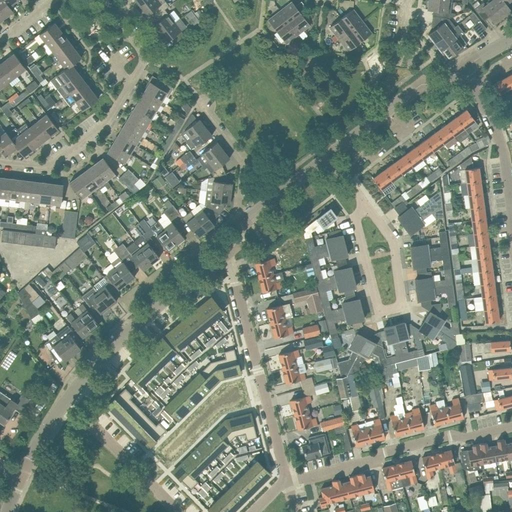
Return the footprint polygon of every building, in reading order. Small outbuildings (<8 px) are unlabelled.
[(0,0),(0,12),(4,18),(13,11),(9,6),(9,7),(3,0),(0,0)] [(169,6),(164,0),(149,0),(141,7),(147,15),(151,12),(155,17),(164,9),(169,6)] [(448,1),(439,0),(428,0),(427,9),(433,10),(432,16),(446,18),(446,19),(455,16),(455,14),(447,13),(447,5),(451,6),(452,2),(448,1)] [(488,0),(490,1),(502,17),(511,10),(506,4),(502,0),(488,0)] [(301,13),(292,1),(280,11),(289,22),(301,13)] [(490,1),(485,5),(483,2),(474,9),(484,21),(489,17),(494,23),(502,17),(490,1)] [(164,9),(155,17),(158,22),(154,25),(161,33),(175,22),(169,14),(168,14),(164,9)] [(362,21),(353,9),(341,18),(350,30),(362,21)] [(191,10),(185,14),(189,19),(195,15),(191,10)] [(277,32),(289,22),(280,11),(268,20),(277,32)] [(473,22),(478,18),(473,12),(468,16),(473,22)] [(310,25),(301,13),(289,22),(298,34),(310,25)] [(432,16),(431,25),(434,29),(428,34),(434,42),(450,30),(446,25),(449,23),(446,19),(446,18),(432,16)] [(339,39),(350,30),(341,18),(329,27),(339,39)] [(473,22),(475,25),(471,27),(478,36),(486,29),(478,18),(473,22)] [(371,33),(362,21),(350,30),(360,42),(371,33)] [(181,31),(175,22),(161,33),(167,42),(171,38),(175,43),(185,36),(181,31)] [(289,22),(277,32),(286,43),(298,34),(289,22)] [(61,31),(54,23),(39,34),(46,43),(61,31)] [(464,33),(457,24),(450,30),(434,42),(440,51),(459,36),(464,33)] [(350,30),(339,39),(348,51),(360,42),(350,30)] [(52,52),(68,40),(61,31),(46,43),(52,52)] [(459,36),(440,51),(447,59),(463,47),(459,42),(462,39),(459,36)] [(59,60),(74,49),(68,40),(52,52),(59,60)] [(74,63),(81,58),(74,49),(59,60),(65,69),(66,69),(74,62),(74,63)] [(25,68),(14,53),(5,60),(16,75),(25,68)] [(35,58),(31,54),(27,57),(24,60),(27,64),(35,58)] [(16,75),(5,60),(0,63),(0,71),(8,81),(16,75)] [(66,69),(65,69),(56,76),(50,80),(57,89),(78,73),(74,69),(77,66),(74,63),(74,62),(66,69)] [(64,98),(84,81),(78,73),(57,89),(64,98)] [(511,84),(507,77),(493,84),(499,94),(508,89),(509,88),(511,87),(511,84)] [(33,89),(38,85),(34,80),(25,87),(29,92),(33,89)] [(76,102),(91,90),(84,81),(64,98),(70,106),(76,101),(76,102)] [(150,82),(145,90),(162,101),(162,100),(165,95),(168,97),(173,88),(160,81),(157,86),(150,82)] [(83,110),(98,99),(91,90),(76,102),(83,110)] [(145,90),(139,99),(156,110),(157,109),(160,104),(163,106),(165,102),(162,100),(162,101),(145,90)] [(139,99),(134,108),(151,119),(151,118),(154,113),(157,115),(160,111),(157,109),(156,110),(139,99)] [(134,108),(129,117),(146,127),(146,126),(149,121),(152,123),(155,119),(151,118),(151,119),(134,108)] [(475,121),(467,109),(456,117),(468,134),(473,130),(469,125),(475,121)] [(192,113),(191,114),(186,123),(180,133),(187,141),(206,127),(199,119),(198,120),(192,113)] [(58,129),(46,114),(38,121),(49,136),(58,129)] [(19,116),(13,120),(18,127),(24,122),(19,116)] [(129,117),(124,125),(140,136),(141,136),(144,130),(147,132),(149,128),(146,126),(146,127),(129,117)] [(469,135),(468,134),(456,117),(446,125),(458,141),(459,143),(469,135)] [(49,136),(38,121),(29,127),(41,143),(49,136)] [(26,123),(17,130),(32,149),(41,143),(29,127),(26,123)] [(124,125),(118,134),(135,145),(136,144),(138,139),(141,141),(144,137),(141,136),(140,136),(124,125)] [(458,141),(446,125),(435,132),(444,144),(448,149),(458,141)] [(2,126),(0,127),(0,142),(4,148),(8,154),(13,151),(15,153),(19,150),(12,141),(13,140),(8,133),(6,132),(2,126)] [(15,127),(8,133),(13,140),(12,141),(19,150),(23,156),(32,149),(17,130),(15,127)] [(212,135),(206,127),(187,141),(186,142),(192,149),(196,146),(197,147),(212,135)] [(444,144),(435,132),(425,140),(433,151),(444,144)] [(118,134),(113,143),(130,153),(131,152),(134,148),(137,149),(139,146),(136,144),(135,145),(118,134)] [(487,135),(478,139),(474,140),(475,143),(479,147),(489,143),(490,141),(487,135)] [(433,151),(425,140),(414,148),(423,159),(433,151)] [(217,142),(201,154),(200,156),(196,159),(193,155),(183,162),(184,163),(187,167),(191,164),(193,166),(199,161),(202,166),(208,162),(223,150),(217,142)] [(130,153),(113,143),(107,152),(124,163),(128,157),(131,158),(133,154),(131,152),(130,153)] [(471,151),(479,147),(475,143),(469,146),(464,149),(467,154),(471,151)] [(414,148),(404,155),(412,167),(416,171),(417,173),(423,168),(422,167),(425,164),(422,160),(423,159),(414,148)] [(453,157),(457,162),(467,154),(464,149),(453,157)] [(189,150),(180,158),(176,161),(180,166),(184,163),(183,162),(193,155),(189,150)] [(208,162),(214,170),(211,172),(213,177),(225,173),(223,168),(221,165),(230,158),(223,150),(208,162)] [(412,167),(404,155),(394,163),(402,174),(406,178),(416,171),(412,167)] [(461,170),(459,170),(460,177),(466,176),(466,182),(480,180),(478,167),(473,168),(471,156),(463,162),(460,164),(461,170)] [(457,162),(453,157),(447,162),(450,167),(457,162)] [(103,158),(94,164),(106,180),(107,179),(111,176),(113,179),(116,176),(103,158)] [(402,174),(394,163),(383,170),(391,182),(402,174)] [(94,164),(86,170),(98,186),(99,185),(101,188),(105,186),(107,189),(111,187),(108,183),(109,182),(107,179),(106,180),(94,164)] [(433,172),(436,177),(443,172),(439,167),(433,172)] [(134,184),(139,179),(128,168),(124,173),(134,184)] [(86,170),(78,176),(90,192),(91,192),(96,188),(98,191),(101,188),(99,185),(98,186),(86,170)] [(391,182),(383,170),(373,178),(385,195),(395,188),(391,182)] [(172,172),(165,177),(168,181),(175,175),(172,172)] [(436,177),(433,172),(426,177),(430,182),(436,177)] [(119,177),(129,188),(134,193),(139,189),(134,184),(124,173),(119,177)] [(213,177),(208,179),(207,190),(231,193),(232,183),(227,182),(227,179),(225,173),(213,177)] [(159,188),(166,183),(160,175),(153,180),(159,188)] [(90,192),(78,176),(69,183),(81,199),(87,194),(89,197),(93,195),(91,192),(90,192)] [(2,177),(0,191),(0,197),(5,198),(5,201),(9,202),(9,198),(12,178),(2,177)] [(12,178),(9,198),(15,199),(15,203),(19,203),(20,199),(22,180),(12,178)] [(22,180),(20,199),(26,200),(25,204),(25,209),(29,210),(29,204),(30,201),(32,181),(22,180)] [(412,188),(415,193),(426,185),(422,180),(412,188)] [(482,193),(480,180),(466,182),(468,195),(482,193)] [(32,181),(30,201),(36,201),(35,205),(39,206),(40,203),(40,202),(42,182),(32,181)] [(52,183),(42,182),(40,202),(46,203),(45,206),(49,207),(50,203),(52,183)] [(52,183),(50,203),(56,204),(56,208),(60,208),(65,208),(66,200),(61,200),(61,195),(63,185),(60,184),(52,183)] [(401,195),(405,200),(415,193),(412,188),(401,195)] [(199,199),(200,199),(200,203),(202,204),(206,206),(220,213),(223,209),(224,203),(229,204),(231,193),(207,190),(207,191),(200,191),(199,199)] [(402,202),(395,208),(400,215),(397,217),(404,226),(441,198),(440,190),(424,202),(424,203),(414,210),(411,207),(408,209),(402,202)] [(484,206),(482,193),(468,195),(470,207),(484,206)] [(405,200),(401,195),(391,203),(395,208),(402,202),(405,200)] [(440,208),(442,207),(441,198),(404,226),(410,234),(424,224),(421,221),(432,213),(432,214),(440,208)] [(180,214),(168,199),(164,203),(168,208),(175,217),(180,214)] [(206,206),(202,204),(191,212),(202,226),(206,231),(214,225),(211,221),(215,218),(220,213),(206,206)] [(485,218),(484,206),(470,207),(471,220),(485,218)] [(175,217),(168,208),(163,211),(171,221),(175,217)] [(330,208),(308,226),(303,230),(305,238),(312,236),(311,232),(321,224),(323,227),(325,226),(326,227),(334,225),(333,220),(337,217),(330,208)] [(63,223),(69,224),(71,211),(64,210),(63,223)] [(69,224),(76,225),(78,211),(71,211),(69,224)] [(206,231),(202,226),(191,212),(183,218),(198,238),(206,231)] [(487,231),(485,218),(471,220),(473,233),(487,231)] [(147,224),(146,224),(142,219),(139,222),(150,237),(154,234),(155,233),(152,229),(147,224)] [(134,228),(141,236),(134,241),(152,263),(159,257),(148,242),(146,240),(150,237),(139,222),(134,225),(134,228)] [(69,224),(63,223),(61,237),(68,238),(69,224)] [(155,233),(154,234),(156,236),(168,251),(176,244),(172,239),(164,229),(160,223),(152,229),(155,233)] [(184,238),(172,223),(164,229),(172,239),(176,244),(184,238)] [(74,238),(76,228),(76,225),(69,224),(68,238),(74,238)] [(1,241),(8,242),(9,230),(2,229),(1,241)] [(36,230),(36,234),(39,234),(37,246),(43,247),(45,235),(46,235),(47,230),(37,229),(36,230)] [(489,244),(487,231),(473,233),(475,246),(489,244)] [(90,239),(86,235),(76,242),(80,247),(90,239)] [(327,243),(314,246),(312,236),(305,238),(309,254),(345,245),(342,235),(326,239),(327,243)] [(428,249),(427,245),(410,247),(412,257),(448,252),(446,236),(439,237),(440,247),(428,249)] [(134,241),(126,248),(122,243),(118,246),(125,256),(129,253),(137,262),(143,270),(152,263),(134,241)] [(490,257),(489,244),(475,246),(477,259),(490,257)] [(347,255),(345,245),(309,254),(311,263),(312,267),(313,270),(320,268),(318,259),(330,255),(331,259),(347,255)] [(118,246),(113,250),(119,257),(111,263),(115,268),(127,283),(135,277),(123,261),(123,262),(121,259),(125,256),(118,246)] [(88,256),(80,247),(69,257),(77,266),(88,256)] [(448,252),(412,257),(413,268),(430,265),(429,261),(442,260),(444,270),(451,269),(448,252)] [(73,270),(77,266),(69,257),(60,265),(66,272),(71,268),(73,270)] [(492,270),(490,257),(477,259),(478,271),(492,270)] [(271,266),(275,265),(274,258),(255,263),(259,277),(273,274),(271,266)] [(58,266),(52,272),(47,267),(43,270),(51,280),(62,270),(58,266)] [(335,275),(323,278),(320,268),(313,270),(317,286),(353,277),(350,267),(334,271),(335,275)] [(115,268),(107,274),(104,277),(108,283),(113,289),(116,287),(118,289),(127,283),(115,268)] [(432,281),(431,277),(415,280),(416,290),(453,285),(451,269),(444,270),(445,280),(432,281)] [(494,282),(492,270),(478,271),(474,272),(476,284),(480,284),(494,282)] [(273,274),(259,277),(262,292),(281,287),(280,281),(283,280),(281,272),(273,274)] [(34,278),(42,288),(46,284),(38,275),(34,278)] [(356,287),(353,277),(317,286),(321,302),(328,300),(326,291),(338,287),(339,291),(356,287)] [(496,295),(494,282),(480,284),(482,297),(496,295)] [(24,287),(32,295),(33,296),(29,299),(32,302),(39,295),(35,291),(28,283),(24,287)] [(105,286),(97,291),(109,307),(117,301),(114,297),(117,295),(113,289),(108,283),(105,286)] [(453,285),(416,290),(417,300),(427,299),(434,298),(434,294),(446,292),(448,302),(455,301),(453,285)] [(32,295),(24,287),(18,293),(22,302),(26,308),(32,302),(29,299),(33,296),(32,295)] [(94,287),(86,293),(88,296),(84,299),(91,308),(93,307),(94,309),(96,308),(100,313),(109,307),(97,291),(94,287)] [(309,314),(322,310),(316,287),(293,293),(293,294),(295,301),(305,299),(309,314)] [(497,308),(496,295),(482,297),(483,310),(497,308)] [(212,297),(204,303),(215,317),(223,311),(212,297)] [(343,307),(331,310),(328,300),(321,302),(326,318),(361,309),(359,299),(342,303),(343,307)] [(87,310),(82,303),(74,310),(91,331),(99,325),(87,310)] [(204,303),(196,310),(208,323),(215,317),(204,303)] [(289,318),(293,317),(289,303),(286,304),(267,309),(270,323),(274,322),(289,318)] [(497,308),(483,310),(485,323),(499,321),(497,308)] [(364,319),(361,309),(326,318),(330,334),(337,332),(334,323),(347,319),(348,323),(364,319)] [(66,316),(71,322),(71,323),(68,325),(73,332),(76,329),(82,338),(91,331),(74,310),(66,316)] [(196,310),(189,316),(200,330),(208,323),(196,310)] [(444,321),(430,311),(424,320),(427,322),(456,341),(455,334),(459,333),(457,321),(450,322),(451,326),(449,329),(442,324),(444,321)] [(189,316),(181,322),(193,336),(200,330),(189,316)] [(289,318),(270,323),(274,338),(293,333),(289,318)] [(424,320),(418,329),(422,331),(425,333),(427,334),(433,338),(435,335),(446,342),(438,345),(439,350),(447,348),(447,349),(448,349),(456,347),(456,345),(456,341),(427,322),(424,320)] [(181,322),(174,328),(185,342),(193,336),(181,322)] [(407,332),(404,322),(394,325),(404,360),(409,359),(417,357),(420,356),(418,349),(408,352),(405,339),(409,338),(407,332)] [(305,338),(320,334),(318,324),(302,328),(305,338)] [(73,332),(68,325),(57,334),(72,355),(81,349),(78,345),(81,343),(81,344),(82,343),(73,332)] [(386,337),(388,344),(392,343),(395,355),(386,358),(388,365),(404,360),(394,325),(384,327),(386,337)] [(174,328),(166,335),(178,348),(185,342),(174,328)] [(353,350),(348,359),(337,362),(341,377),(347,375),(366,338),(357,333),(352,342),(349,348),(353,350)] [(57,334),(45,343),(49,351),(53,347),(64,362),(72,355),(57,334)] [(324,346),(321,336),(303,341),(305,351),(322,347),(324,346)] [(162,338),(155,344),(168,357),(175,350),(162,338)] [(368,358),(370,353),(378,357),(381,366),(388,365),(386,358),(383,346),(366,338),(364,342),(347,375),(360,372),(359,368),(358,367),(364,356),(368,358)] [(510,350),(509,340),(477,343),(478,353),(510,350)] [(472,363),(470,343),(456,345),(459,365),(460,365),(470,364),(470,363),(472,363)] [(155,344),(148,351),(161,364),(168,357),(155,344)] [(324,346),(322,347),(324,357),(335,355),(332,344),(324,346)] [(234,349),(224,351),(225,358),(230,375),(240,373),(234,349)] [(299,356),(297,349),(279,354),(282,369),(297,365),(295,357),(299,356)] [(10,350),(0,365),(7,369),(16,354),(10,350)] [(148,351),(141,358),(154,371),(161,364),(148,351)] [(420,356),(417,357),(418,365),(418,370),(430,368),(430,367),(428,355),(428,354),(424,355),(420,356)] [(417,357),(409,359),(411,367),(418,365),(417,357)] [(141,358),(134,365),(147,378),(154,371),(141,358)] [(214,361),(211,362),(220,378),(230,375),(225,358),(214,361)] [(317,372),(334,368),(332,358),(314,362),(317,372)] [(211,362),(200,372),(213,385),(220,378),(211,362)] [(297,365),(282,369),(286,383),(300,380),(302,388),(314,385),(312,377),(305,379),(304,373),(306,372),(304,363),(297,365)] [(399,376),(395,363),(377,368),(380,381),(399,376)] [(470,364),(460,365),(465,395),(475,393),(470,364)] [(134,365),(127,372),(137,382),(140,385),(147,378),(134,365)] [(511,370),(511,367),(502,368),(488,370),(489,380),(511,377),(511,370)] [(200,372),(193,379),(206,392),(213,385),(200,372)] [(408,387),(402,387),(403,396),(412,395),(412,400),(420,399),(419,375),(408,375),(408,387)] [(349,396),(352,396),(347,376),(336,379),(341,398),(343,398),(344,400),(342,400),(345,414),(353,412),(349,396)] [(193,379),(186,386),(199,399),(206,392),(193,379)] [(53,382),(40,400),(46,404),(58,386),(53,382)] [(302,388),(305,396),(290,400),(294,415),(309,411),(307,403),(311,402),(309,395),(316,393),(316,395),(329,391),(327,383),(314,386),(314,385),(302,388)] [(186,386),(179,393),(191,406),(199,399),(186,386)] [(378,387),(369,389),(374,408),(375,407),(383,405),(378,387)] [(125,388),(108,405),(116,414),(131,399),(130,398),(133,396),(125,388)] [(0,420),(4,424),(16,405),(17,403),(0,391),(0,420)] [(467,405),(480,402),(484,401),(482,392),(465,395),(467,405)] [(179,393),(172,400),(184,413),(191,406),(179,393)] [(16,405),(23,410),(30,400),(22,395),(17,403),(16,405)] [(496,410),(511,405),(511,395),(494,400),(496,410)] [(453,405),(445,407),(448,417),(449,421),(463,418),(462,414),(461,408),(458,398),(452,399),(453,405)] [(131,399),(116,414),(124,422),(139,408),(131,399)] [(435,404),(429,405),(432,415),(435,425),(449,421),(448,417),(445,407),(444,399),(435,402),(435,404)] [(172,400),(165,407),(177,420),(184,413),(172,400)] [(468,411),(480,409),(481,407),(480,402),(467,405),(468,411)] [(139,408),(124,422),(132,430),(147,416),(139,408)] [(419,408),(404,412),(406,417),(408,428),(410,432),(424,428),(423,424),(421,418),(420,413),(420,411),(419,408)] [(309,411),(294,415),(298,429),(317,424),(315,418),(311,419),(309,411)] [(397,414),(390,415),(395,435),(410,432),(408,428),(406,417),(404,412),(397,414)] [(251,414),(241,416),(245,433),(247,440),(257,437),(251,414)] [(147,416),(132,430),(140,439),(155,424),(147,416)] [(241,416),(226,420),(235,436),(237,435),(245,433),(241,416)] [(336,418),(320,422),(322,431),(332,429),(334,428),(345,425),(344,424),(342,416),(336,418)] [(372,420),(365,422),(366,427),(369,438),(370,442),(385,438),(384,434),(382,428),(380,420),(379,418),(378,418),(372,420)] [(226,420),(216,430),(228,443),(235,436),(226,420)] [(155,424),(140,439),(149,447),(166,430),(159,422),(156,425),(155,424)] [(357,424),(351,426),(353,436),(356,446),(370,442),(369,438),(366,427),(359,429),(357,424)] [(345,425),(334,428),(336,435),(340,434),(340,433),(341,433),(346,431),(345,425)] [(216,430),(209,437),(221,450),(228,443),(216,430)] [(346,431),(341,433),(345,446),(342,447),(343,452),(351,449),(350,444),(347,434),(346,431)] [(302,446),(306,459),(330,452),(325,433),(308,438),(310,444),(302,446)] [(209,437),(202,444),(214,456),(221,450),(209,437)] [(497,440),(498,445),(492,446),(495,461),(507,459),(505,444),(505,443),(504,439),(497,440)] [(487,447),(486,442),(479,444),(483,463),(495,461),(492,446),(487,447)] [(202,444),(195,451),(207,463),(214,456),(202,444)] [(473,449),(467,450),(470,466),(483,463),(479,444),(472,445),(473,449)] [(456,472),(451,450),(436,454),(440,467),(448,465),(450,473),(456,472)] [(195,451),(188,457),(200,470),(207,463),(195,451)] [(440,467),(436,454),(422,457),(424,467),(427,479),(433,478),(431,469),(440,467)] [(188,457),(181,464),(193,477),(200,470),(188,457)] [(411,460),(396,464),(398,470),(402,486),(411,484),(417,482),(414,470),(411,460)] [(257,461),(250,467),(263,480),(270,473),(257,461)] [(181,464),(173,472),(190,489),(198,482),(193,477),(181,464)] [(396,464),(382,468),(383,474),(384,477),(388,489),(394,488),(402,486),(398,470),(396,464)] [(250,467),(243,474),(256,487),(263,480),(250,467)] [(456,472),(454,473),(458,484),(465,482),(462,470),(456,472)] [(363,473),(356,474),(361,493),(374,490),(370,475),(364,477),(363,473)] [(243,474),(236,481),(249,494),(256,487),(243,474)] [(351,480),(345,482),(349,497),(361,493),(356,474),(349,476),(351,480)] [(492,476),(487,477),(487,474),(482,474),(482,477),(483,477),(483,484),(493,483),(492,476)] [(332,481),(333,485),(337,500),(349,497),(345,482),(340,483),(339,479),(332,481)] [(236,481),(229,488),(242,501),(249,494),(236,481)] [(323,496),(318,497),(321,508),(326,506),(325,503),(337,500),(333,485),(321,488),(323,496)] [(470,496),(483,492),(481,485),(468,488),(470,496)] [(229,488),(223,495),(235,508),(242,501),(229,488)] [(443,505),(447,504),(444,488),(439,489),(443,505)] [(486,494),(486,495),(479,496),(481,511),(491,509),(490,494),(486,494)] [(223,495),(216,502),(225,511),(230,511),(235,508),(223,495)] [(417,497),(420,509),(428,507),(424,495),(417,497)] [(225,511),(216,502),(209,508),(212,511),(225,511)] [(384,511),(398,511),(396,503),(383,506),(384,511)]
